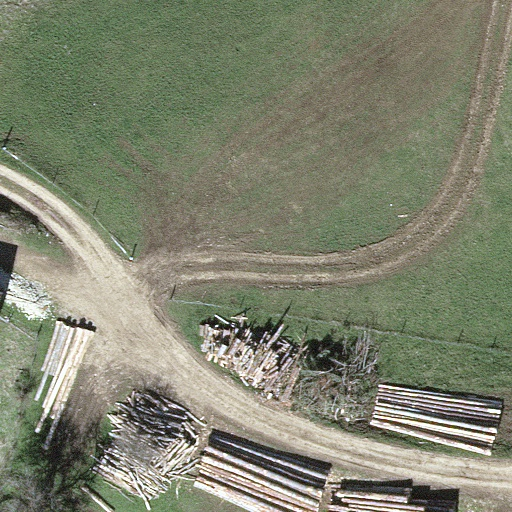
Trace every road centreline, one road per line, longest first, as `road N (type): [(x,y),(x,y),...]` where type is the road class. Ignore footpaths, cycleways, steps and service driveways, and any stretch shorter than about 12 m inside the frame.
road 1 (track): [(511,493),(453,496),(304,454),(213,418),(75,259),(0,195)]
road 2 (track): [(114,303),(161,276),(330,281),(400,272),(443,235),(463,202),(489,129),(511,8)]
